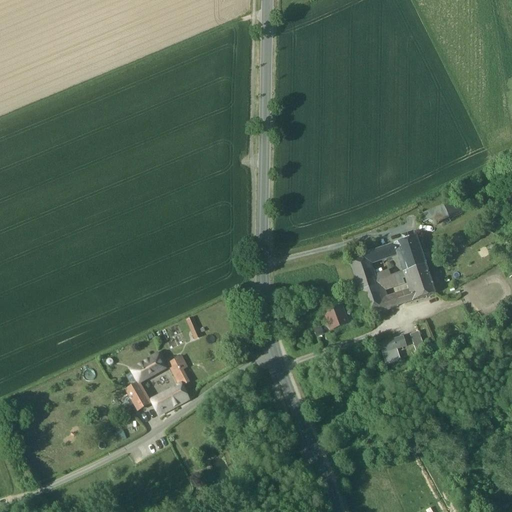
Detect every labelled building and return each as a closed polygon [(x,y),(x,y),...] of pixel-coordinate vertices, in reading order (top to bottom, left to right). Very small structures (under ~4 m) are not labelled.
[(462,197),(443,206),(449,218),(468,208),(462,197)] [(443,206),(421,217),(423,222),(428,220),(434,222),(434,224),(449,218),(443,206)] [(416,238),(394,246),(397,254),(398,255),(400,254),(407,273),(426,266),(416,238)] [(394,246),(367,255),(369,264),(397,254),(394,246)] [(367,255),(350,261),(361,293),(377,287),(376,284),(374,276),(369,264),(367,255)] [(426,266),(407,273),(412,291),(410,292),(410,293),(413,302),(435,294),(426,266)] [(388,271),(374,276),(376,284),(391,279),(388,271)] [(391,279),(376,284),(377,287),(379,293),(404,285),(401,275),(391,279)] [(377,287),(361,293),(368,317),(385,311),(382,302),(379,293),(377,287)] [(410,293),(382,302),(385,311),(413,302),(410,293)] [(242,296),(237,298),(241,305),(245,303),(242,296)] [(341,307),(325,313),(331,330),(347,324),(341,307)] [(192,317),(184,320),(192,340),(200,337),(192,317)] [(427,357),(418,332),(410,335),(419,360),(427,357)] [(403,337),(379,345),(385,365),(400,360),(397,350),(406,347),(403,337)] [(156,355),(131,369),(132,371),(138,384),(163,370),(156,355)] [(186,385),(174,363),(169,366),(179,388),(180,387),(180,388),(186,385)] [(132,371),(127,373),(134,386),(136,384),(137,385),(138,384),(132,371)] [(134,386),(126,390),(138,411),(148,405),(137,385),(136,384),(134,386)] [(179,388),(152,403),(159,416),(187,400),(180,388),(180,387),(179,388)]
